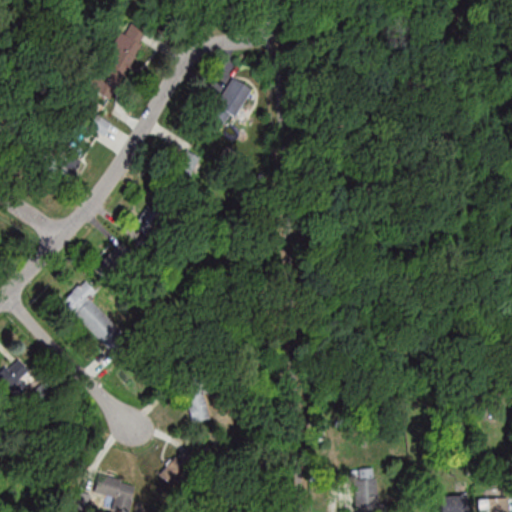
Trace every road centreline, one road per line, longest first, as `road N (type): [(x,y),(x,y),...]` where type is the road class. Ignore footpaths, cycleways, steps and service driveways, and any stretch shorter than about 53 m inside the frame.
road 1 (residential): [(266,35),(214,44),(188,60),(90,206),(0,300)]
road 2 (residential): [(127,426),(4,297)]
